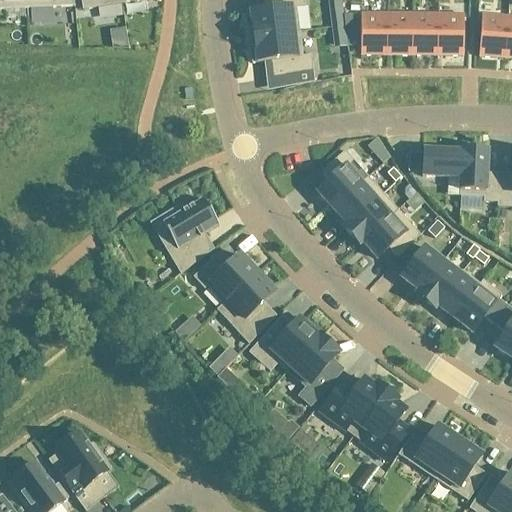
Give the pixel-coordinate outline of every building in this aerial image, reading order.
[(0,0),(0,10),(27,9),(26,0),(0,0)] [(55,8),(74,7),(73,0),(26,0),(27,9),(55,8)] [(80,0),(82,11),(122,5),(120,0),(80,0)] [(253,38),(299,32),(296,8),(305,7),(303,0),(263,0),(265,10),(246,13),(247,29),(252,28),(253,38)] [(387,15),(361,14),(360,56),(387,56),(387,15)] [(352,15),(343,16),(345,28),(353,27),(352,15)] [(412,56),(412,15),(387,15),(387,56),(412,56)] [(437,56),(437,15),(412,15),(412,56),(437,56)] [(463,56),(464,15),(437,15),(437,56),(463,56)] [(508,18),(482,16),(479,57),(505,59),(508,18)] [(299,32),(253,38),(255,47),(250,48),(252,64),(272,62),(274,78),(293,75),(295,87),(314,83),(311,56),(302,57),(299,32)] [(460,197),(463,149),(450,148),(450,152),(423,151),(423,155),(409,154),(408,173),(422,173),(422,177),(460,178),(459,197),(460,197)] [(463,149),(460,197),(483,198),(483,203),(498,204),(497,208),(498,208),(500,174),(486,174),(487,150),(463,149)] [(329,182),(317,193),(332,210),(368,178),(359,168),(345,152),(321,173),(329,182)] [(401,178),(393,169),(387,174),(395,183),(401,178)] [(511,175),(500,174),(498,208),(511,208),(511,175)] [(368,178),(332,210),(338,217),(335,220),(344,229),(383,194),(368,178)] [(383,194),(344,229),(359,245),(397,211),(383,194)] [(181,274),(209,253),(200,237),(218,226),(203,200),(180,214),(177,208),(159,219),(175,246),(167,251),(181,274)] [(398,211),(397,211),(359,245),(359,246),(362,243),(377,260),(389,249),(398,259),(420,236),(406,220),(399,226),(391,218),(398,211)] [(444,229),(437,222),(428,232),(435,238),(444,229)] [(466,255),(472,260),(479,251),(473,246),(466,255)] [(417,296),(443,263),(424,249),(401,279),(418,292),(416,295),(417,296)] [(479,252),(474,258),(483,266),(488,259),(479,252)] [(224,306),(257,275),(239,256),(229,265),(224,265),(216,256),(193,278),(204,290),(207,288),(224,306)] [(443,263),(417,296),(434,310),(463,272),(462,272),(459,275),(443,263)] [(463,272),(434,310),(435,310),(437,307),(454,320),(483,282),(482,281),(479,285),(463,272)] [(275,294),(257,275),(224,306),(217,312),(249,346),(273,321),(260,308),(275,294)] [(483,282),(454,320),(472,334),(483,319),(494,327),(508,307),(498,300),(501,296),(483,282)] [(511,309),(508,307),(494,327),(505,334),(495,349),(511,359),(511,309)] [(287,373),(319,337),(319,336),(318,337),(315,335),(317,332),(306,321),(303,324),(299,320),(284,337),(273,327),(249,354),(270,372),(277,364),(287,373)] [(339,354),(319,337),(287,373),(305,389),(298,397),(310,408),(339,376),(328,366),(339,354)] [(236,396),(245,387),(225,369),(217,378),(236,396)] [(342,384),(339,389),(320,413),(353,438),(387,392),(376,384),(374,387),(364,380),(354,393),(342,384)] [(387,392),(353,438),(386,462),(404,438),(408,433),(396,424),(406,411),(396,404),(398,401),(387,392)] [(287,441),(299,427),(290,420),(279,434),(287,441)] [(434,480),(460,441),(438,426),(426,444),(412,435),(398,456),(434,480)] [(83,508),(101,495),(93,483),(111,469),(93,444),(89,447),(79,434),(74,437),(72,434),(58,444),(60,447),(55,451),(58,454),(48,461),(83,508)] [(295,448),(302,440),(295,435),(289,443),(295,448)] [(482,455),(460,441),(434,480),(468,502),(486,475),(474,467),(482,455)] [(21,495),(32,511),(51,511),(69,499),(58,484),(53,488),(35,464),(16,478),(26,492),(21,495)] [(511,511),(511,474),(510,473),(498,492),(486,484),(469,510),(472,511),(511,511)] [(362,478),(357,486),(368,494),(374,487),(362,478)] [(0,511),(14,511),(2,496),(0,496),(0,511)]
